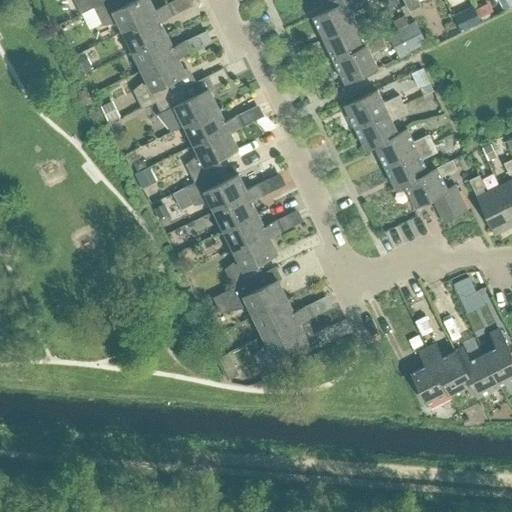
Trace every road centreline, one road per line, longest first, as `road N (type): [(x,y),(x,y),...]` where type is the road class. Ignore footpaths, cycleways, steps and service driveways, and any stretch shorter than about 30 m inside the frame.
road 1 (track): [(511,482),(0,442)]
road 2 (residential): [(355,284),(291,146),(291,128),(220,0)]
road 3 (residential): [(355,284),(410,258),(511,256)]
